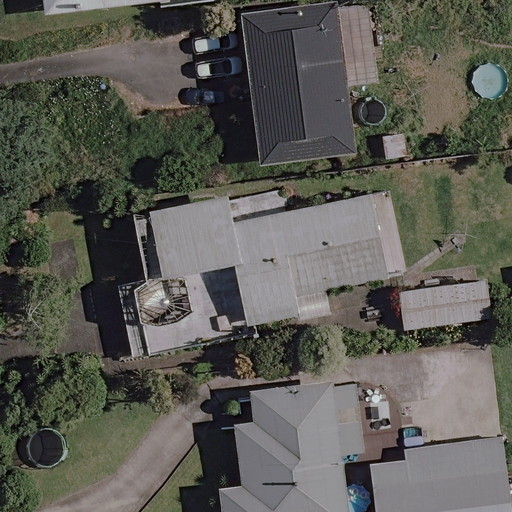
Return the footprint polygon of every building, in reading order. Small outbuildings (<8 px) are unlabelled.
[(168,2),(167,0),(40,0),(42,17),(168,2)] [(373,85),(363,2),(237,17),(254,168),(352,157),(344,89),(373,85)] [(419,163),(419,132),(383,131),(382,162),(419,163)] [(385,281),(369,197),(306,208),(304,195),(227,208),(226,200),(129,217),(141,283),(114,288),(128,363),(191,352),(256,340),(254,328),(329,314),(325,292),(385,281)] [(489,321),(484,282),(397,293),(402,331),(489,321)] [(365,452),(353,379),(252,395),(256,424),(232,427),(241,488),(216,492),(218,511),(345,511),(337,456),(365,452)] [(369,472),(373,511),(483,511),(483,508),(508,505),(500,441),(401,452),(403,468),(369,472)]
